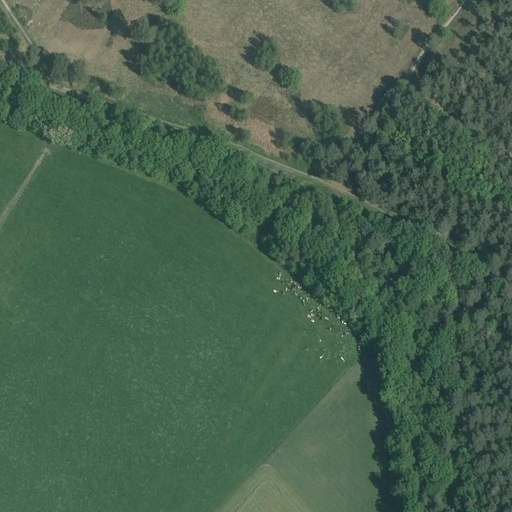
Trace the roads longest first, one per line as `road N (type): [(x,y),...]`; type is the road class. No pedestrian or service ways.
road 1 (track): [(0,69),(314,188)]
road 2 (track): [(458,511),(459,262)]
road 3 (track): [(314,188),(459,262)]
